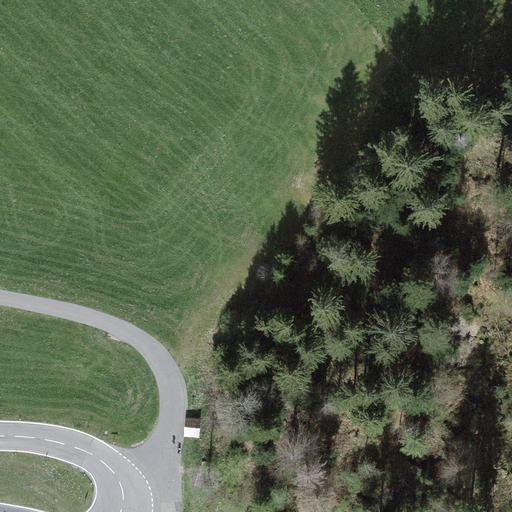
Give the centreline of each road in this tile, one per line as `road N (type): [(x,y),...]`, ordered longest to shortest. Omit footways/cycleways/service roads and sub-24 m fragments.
road 1 (track): [(0,294),(98,319),(159,357),(172,393),(167,439),(122,493)]
road 2 (tertiary): [(0,435),(95,456),(119,481),(120,511)]
